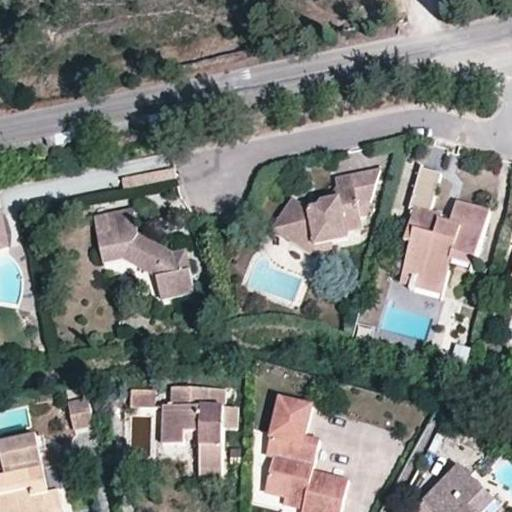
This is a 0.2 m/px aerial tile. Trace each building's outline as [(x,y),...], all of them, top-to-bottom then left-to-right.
[(443,174),(422,168),(411,207),(414,208),(405,243),(416,246),(411,263),(415,264),(402,310),(438,320),(453,266),(455,258),(477,264),(492,211),(458,202),(450,229),(441,227),(444,216),(432,212),(443,174)] [(381,172),(338,182),(342,202),(324,206),(325,209),(309,212),(294,203),(280,227),(293,235),(294,245),(315,257),(318,255),(321,247),(338,245),(350,242),(349,234),(364,231),(362,220),(358,207),(372,204),(381,172)] [(367,219),(372,204),(358,207),(362,220),(367,219)] [(3,212),(0,212),(0,251),(12,249),(3,212)] [(139,238),(134,213),(107,218),(95,220),(103,266),(124,263),(159,284),(163,304),(196,298),(187,255),(173,258),(139,238)] [(276,234),(294,245),(293,235),(280,227),(276,234)] [(338,245),(321,247),(318,255),(339,252),(338,245)] [(475,272),(477,264),(455,258),(453,266),(475,272)] [(226,411),(226,392),(211,391),(172,390),(171,408),(163,409),(162,445),(184,447),(185,440),(185,434),(201,435),(201,440),(201,478),(222,478),(225,431),(226,411)] [(132,392),(131,407),(156,408),(157,392),(132,392)] [(69,405),(74,431),(96,427),(90,401),(69,405)] [(306,447),(315,411),(282,403),(273,439),(306,447)] [(239,410),(226,411),(225,431),(238,432),(239,410)] [(62,468),(58,449),(39,452),(37,437),(1,445),(7,478),(0,479),(0,511),(62,511),(59,492),(51,494),(47,471),(62,468)] [(344,511),(351,483),(316,475),(317,467),(303,464),(306,447),(273,439),(269,458),(275,461),(267,497),(287,503),(307,507),(305,511),(344,511)] [(303,464),(317,467),(323,444),(313,442),(312,449),(306,447),(303,464)] [(426,505),(423,508),(426,511),(491,511),(498,505),(460,466),(424,503),(426,505)] [(67,490),(62,468),(47,471),(51,494),(59,492),(67,490)] [(286,509),(297,511),(305,511),(307,507),(287,503),(286,509)]
